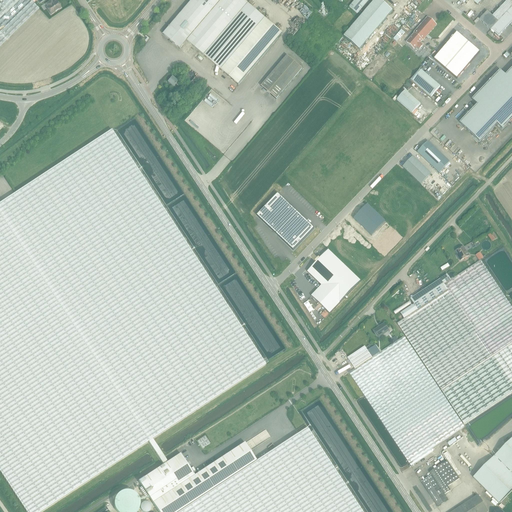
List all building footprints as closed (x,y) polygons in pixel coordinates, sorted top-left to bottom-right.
[(36,0),(0,0),(0,46),(39,9),(30,0),(31,0),(34,3),(36,0)] [(53,3),(51,0),(46,4),(48,7),(47,8),(51,15),(61,8),(57,1),(53,3)] [(204,56),(248,4),(243,0),(192,0),(170,27),(169,27),(169,28),(163,35),(180,49),(187,41),(204,56)] [(379,0),(374,0),(344,36),(359,50),(392,11),(379,0)] [(355,0),(349,7),(357,14),(368,0),(355,0)] [(282,33),(261,15),(248,4),(204,56),(238,85),(282,33)] [(487,12),(479,20),(491,30),(498,37),(505,29),(509,26),(511,22),(511,7),(511,8),(508,11),(505,15),(501,19),(498,22),(492,16),(487,12)] [(420,42),(422,40),(423,41),(428,35),(436,25),(434,23),(427,17),(414,33),(406,43),(414,49),(416,47),(419,49),(423,45),(420,42)] [(395,36),(398,39),(407,31),(403,27),(395,36)] [(457,33),(434,59),(445,69),(468,42),(457,33)] [(468,42),(445,69),(457,79),(480,52),(468,42)] [(261,86),(276,99),(302,69),(287,56),(261,86)] [(421,70),(412,81),(431,97),(440,86),(421,70)] [(501,71),(473,100),(478,106),(461,124),(479,141),(496,123),(502,128),(511,117),(511,70),(506,76),(501,71)] [(179,87),(181,85),(172,77),(168,82),(174,87),(176,84),(179,87)] [(412,113),(420,104),(405,91),(397,100),(412,113)] [(425,112),(418,117),(422,121),(428,116),(425,112)] [(41,511),(148,442),(152,447),(156,444),(153,439),(266,365),(112,130),(0,203),(0,471),(26,511),(41,511)] [(439,173),(449,162),(428,141),(417,152),(439,173)] [(413,157),(403,168),(421,185),(431,174),(413,157)] [(417,223),(423,216),(388,182),(382,189),(417,223)] [(314,229),(278,194),(257,216),(293,251),(314,229)] [(375,197),(368,203),(403,237),(410,230),(375,197)] [(367,205),(354,219),(371,236),(385,222),(367,205)] [(344,229),(330,243),(348,260),(362,246),(344,229)] [(492,231),(488,234),(493,241),(497,238),(492,231)] [(467,254),(463,247),(456,251),(459,257),(458,257),(460,261),(469,256),(468,254),(467,254)] [(328,250),(307,272),(322,286),(311,296),(329,314),(361,281),(328,250)] [(404,319),(397,324),(404,335),(464,424),(465,424),(511,392),(511,307),(481,260),(450,280),(447,274),(426,288),(411,298),(415,304),(400,314),(403,318),(404,319)] [(390,332),(393,330),(390,327),(388,329),(384,324),(380,326),(378,328),(374,330),(379,337),(388,331),(390,332)] [(365,347),(348,358),(354,368),(348,372),(409,465),(432,451),(430,448),(463,426),(462,425),(423,366),(424,366),(404,335),(403,336),(380,351),(378,349),(375,344),(367,350),(365,347)] [(168,462),(156,444),(152,447),(154,451),(163,465),(138,481),(158,511),(362,511),(307,428),(257,461),(244,443),(194,475),(180,454),(168,462)] [(268,428),(251,435),(254,441),(271,434),(268,428)] [(204,445),(211,440),(206,432),(198,438),(204,445)] [(511,439),(473,478),(498,503),(511,489),(511,439)] [(431,475),(421,482),(438,507),(448,500),(444,495),(450,491),(448,487),(459,479),(447,461),(430,473),(431,475)] [(143,511),(145,511),(145,501),(143,499),(143,497),(139,493),(127,492),(128,491),(124,490),(124,493),(125,494),(121,499),(117,498),(116,506),(122,511),(143,511)] [(487,511),(489,511),(478,495),(451,511),(487,511)]
